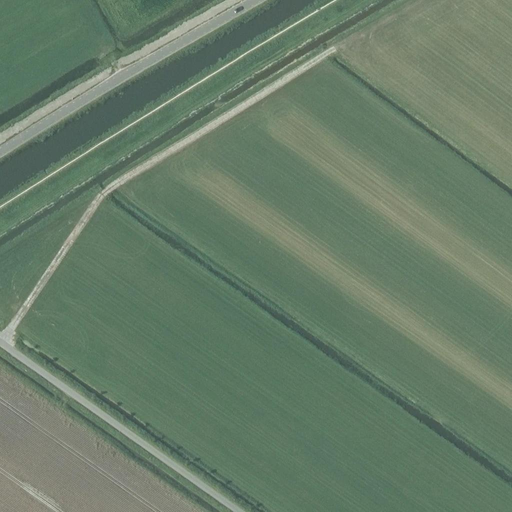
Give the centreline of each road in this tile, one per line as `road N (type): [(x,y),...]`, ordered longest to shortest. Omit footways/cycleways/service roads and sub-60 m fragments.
road 1 (unclassified): [(0,152),(256,0)]
road 2 (unclassified): [(238,511),(0,342)]
